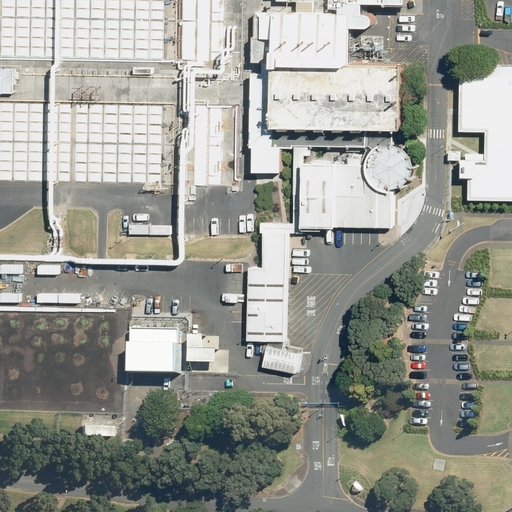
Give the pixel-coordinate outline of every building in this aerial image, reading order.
[(190,0),(0,0),(0,66),(190,69),(190,0)] [(343,19),(272,18),(271,130),(395,131),(396,75),(342,75),(343,19)] [(511,64),(461,64),(461,132),(490,132),(490,152),(464,151),(463,201),(511,201),(511,64)] [(177,91),(0,90),(0,178),(177,179),(177,91)] [(370,166),(307,165),(306,224),(398,225),(398,192),(407,189),(417,178),(419,170),(418,160),(414,153),(407,146),(396,143),(385,147),(373,157),(370,166)] [(225,217),(225,237),(248,237),(248,218),(225,217)] [(170,237),(170,225),(170,218),(155,218),(155,225),(130,225),(130,237),(170,237)] [(264,264),(249,264),(249,325),(248,337),(283,337),(284,224),(264,223),(264,264)] [(123,276),(163,275),(163,264),(123,265),(123,276)] [(179,337),(131,336),(130,376),(178,377),(179,337)] [(212,366),(213,351),(218,351),(218,338),(191,336),(190,365),(212,366)] [(186,423),(152,437),(159,454),(192,440),(186,423)]
